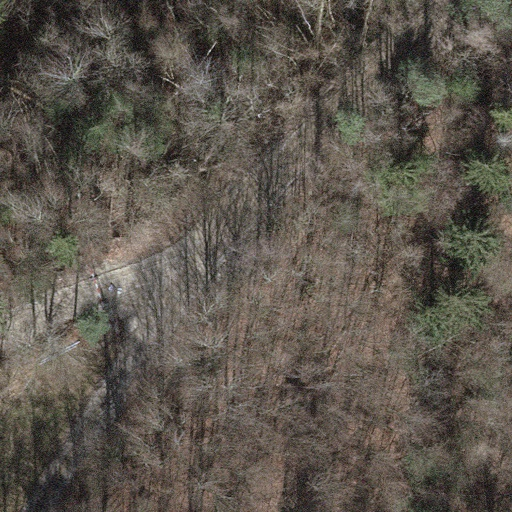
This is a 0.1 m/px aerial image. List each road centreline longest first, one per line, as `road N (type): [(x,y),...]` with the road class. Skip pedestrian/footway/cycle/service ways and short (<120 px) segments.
road 1 (track): [(452,0),(240,227),(111,402),(50,511)]
road 2 (track): [(0,318),(240,227)]
